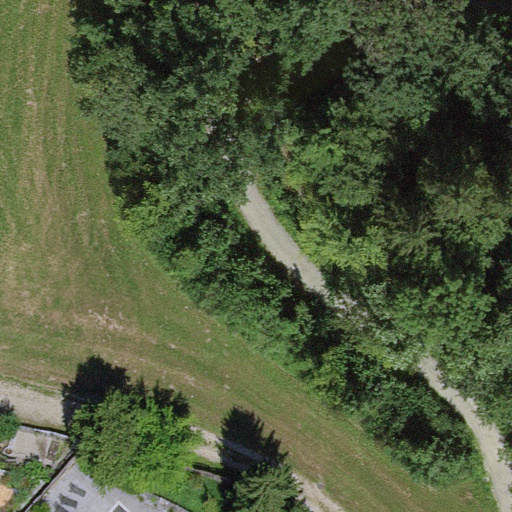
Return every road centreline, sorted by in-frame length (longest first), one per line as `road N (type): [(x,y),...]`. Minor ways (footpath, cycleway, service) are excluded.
road 1 (track): [(511,498),(459,380),(288,251),(252,199),(221,109),(204,0)]
road 2 (track): [(316,511),(240,458),(0,388)]
road 3 (track): [(221,109),(434,0)]
